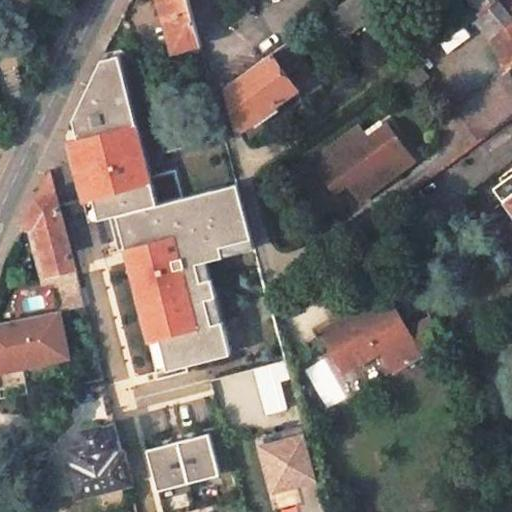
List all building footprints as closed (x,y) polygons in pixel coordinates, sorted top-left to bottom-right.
[(188,0),(159,0),(174,50),(200,44),(188,0)] [(331,41),(378,8),(378,7),(372,0),(345,0),(316,20),(331,41)] [(492,0),(468,0),(475,14),(492,0)] [(486,38),(511,18),(496,0),(492,0),(475,14),(486,38)] [(503,72),(511,64),(511,18),(486,38),(503,72)] [(304,30),(329,68),(343,58),(316,20),(304,30)] [(272,53),(227,85),(238,124),(245,123),(296,89),(314,77),(289,41),(272,53)] [(145,63),(124,68),(139,126),(161,121),(145,63)] [(477,139),(511,112),(511,85),(504,75),(455,111),(477,139)] [(64,140),(99,156),(119,115),(94,105),(99,94),(88,89),(64,140)] [(362,197),(411,160),(384,125),(351,149),(330,165),(344,183),(349,179),(362,197)] [(330,165),(351,149),(342,138),(321,153),(318,175),(332,192),(344,183),(330,165)] [(510,191),(502,198),(511,211),(511,163),(498,174),(500,177),(510,191)] [(39,226),(51,274),(77,268),(49,170),(23,224),(39,226)] [(500,177),(492,184),(502,198),(510,191),(500,177)] [(357,201),(362,197),(349,179),(344,183),(357,201)] [(191,204),(162,211),(181,286),(214,278),(209,260),(227,255),(220,223),(197,229),(191,204)] [(383,259),(372,267),(382,279),(392,271),(383,259)] [(70,281),(76,305),(85,302),(79,279),(70,281)] [(404,321),(386,290),(319,328),(343,368),(378,347),(373,339),(404,321)] [(409,329),(404,321),(373,339),(378,347),(409,329)] [(238,422),(288,409),(281,380),(289,378),(284,360),(218,376),(226,407),(234,405),(238,422)] [(0,399),(29,394),(22,364),(0,368),(0,399)] [(74,466),(82,493),(130,480),(124,453),(116,455),(113,441),(107,443),(103,425),(86,430),(91,447),(76,451),(79,465),(74,466)] [(306,432),(258,440),(267,492),(315,484),(306,432)] [(69,492),(65,444),(79,443),(78,433),(60,434),(62,454),(50,455),(53,493),(69,492)] [(148,444),(157,501),(187,497),(185,482),(217,477),(211,435),(148,444)]
